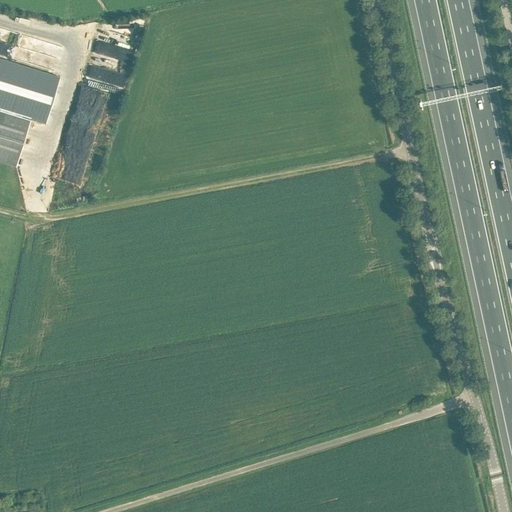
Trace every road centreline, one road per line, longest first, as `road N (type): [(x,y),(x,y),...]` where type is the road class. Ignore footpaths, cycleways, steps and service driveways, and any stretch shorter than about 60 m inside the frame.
road 1 (tertiary): [(504,511),(432,250),(378,0)]
road 2 (track): [(410,150),(49,217),(0,209)]
road 3 (motorway): [(425,0),(511,402)]
road 4 (motorway): [(511,249),(459,0)]
